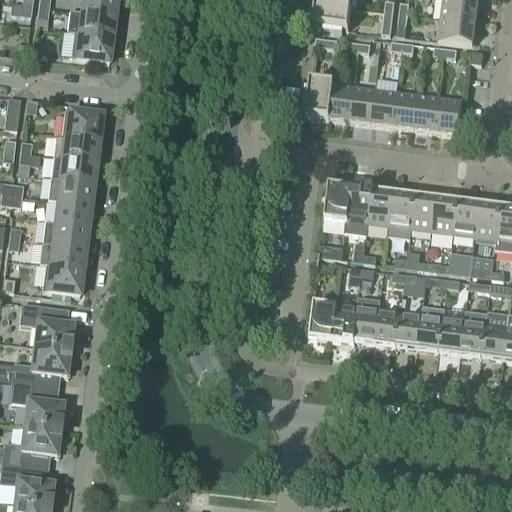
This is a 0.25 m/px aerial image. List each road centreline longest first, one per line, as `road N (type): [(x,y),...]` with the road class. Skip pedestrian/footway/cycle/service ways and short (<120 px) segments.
road 1 (residential): [(79,511),(133,91)]
road 2 (unclassified): [(221,146),(198,350),(230,395),(294,416)]
road 3 (unclassified): [(294,416),(511,443)]
road 4 (residential): [(489,179),(308,156)]
road 5 (residential): [(489,179),(511,0)]
road 6 (residential): [(289,328),(308,156)]
road 7 (unclassified): [(239,0),(221,146)]
road 8 (residential): [(133,91),(0,75)]
